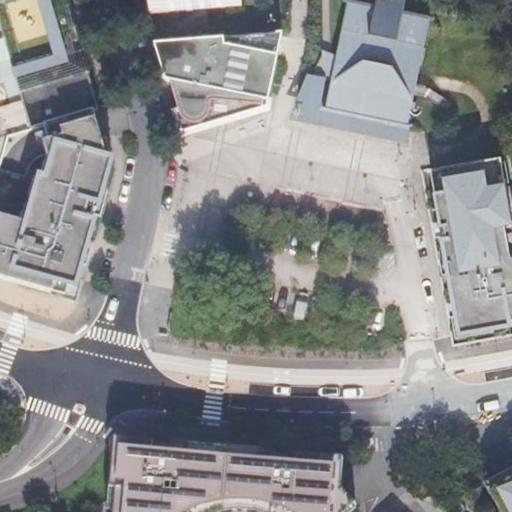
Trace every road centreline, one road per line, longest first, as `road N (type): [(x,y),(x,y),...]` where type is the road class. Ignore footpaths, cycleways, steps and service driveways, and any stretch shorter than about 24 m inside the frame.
road 1 (tertiary): [(511,383),(394,400),(229,400),(94,380)]
road 2 (unclassified): [(94,380),(145,168),(144,133),(107,0)]
road 3 (residential): [(0,486),(51,470),(88,440),(94,380)]
road 4 (residential): [(94,380),(47,411),(28,445),(0,471)]
